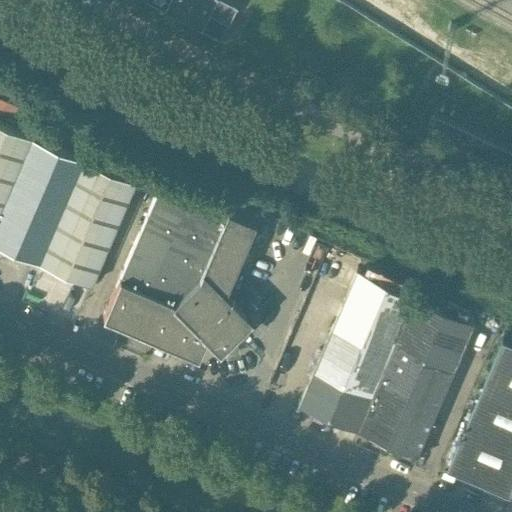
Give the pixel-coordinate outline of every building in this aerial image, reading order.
[(236,5),(226,0),(167,0),(163,9),(201,28),(209,13),(227,22),(236,5)] [(508,147),(437,114),(429,132),(500,165),(508,147)] [(0,205),(31,135),(0,121),(0,205)] [(31,135),(0,205),(0,245),(37,261),(82,157),(31,135)] [(82,157),(37,261),(89,284),(134,180),(82,157)] [(118,277),(102,316),(196,356),(204,336),(213,344),(220,337),(228,330),(232,326),(244,313),(223,292),(254,221),(226,209),(159,181),(118,277)] [(359,427),(415,298),(356,272),(299,400),(359,427)] [(415,298),(359,427),(418,453),(475,324),(415,298)] [(448,466),(511,492),(511,489),(511,340),(503,337),(448,466)]
